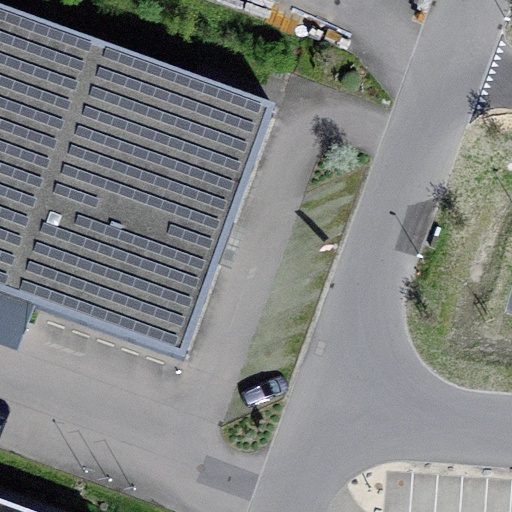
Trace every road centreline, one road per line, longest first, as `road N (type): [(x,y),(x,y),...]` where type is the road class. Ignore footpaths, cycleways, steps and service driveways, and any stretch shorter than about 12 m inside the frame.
road 1 (residential): [(322,414),(471,0)]
road 2 (residential): [(322,414),(511,431)]
